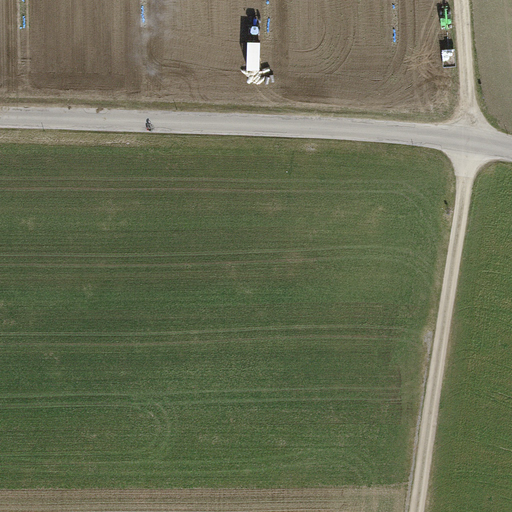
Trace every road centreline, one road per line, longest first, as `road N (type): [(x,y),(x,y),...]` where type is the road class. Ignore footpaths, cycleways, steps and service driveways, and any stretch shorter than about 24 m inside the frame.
road 1 (track): [(416,511),(470,140),(462,0)]
road 2 (tertiary): [(511,149),(385,132),(0,118)]
